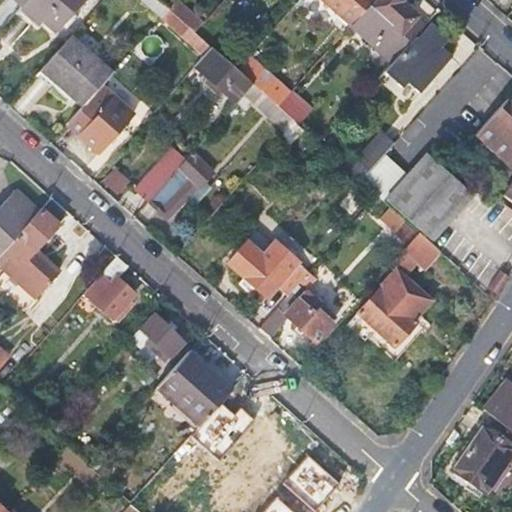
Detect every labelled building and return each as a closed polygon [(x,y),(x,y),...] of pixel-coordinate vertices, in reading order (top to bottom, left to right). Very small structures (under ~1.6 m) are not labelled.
[(25,0),(22,5),(21,6),(37,21),(40,18),(55,30),(66,19),(71,13),(83,0),(25,0)] [(143,0),(142,1),(160,17),(167,9),(157,0),(143,0)] [(322,0),(350,25),(352,22),(366,7),(369,4),(372,0),(322,0)] [(415,16),(397,0),(372,0),(369,4),(366,7),(352,22),(350,25),(348,27),(390,64),(413,37),(423,26),(414,18),(415,16)] [(160,17),(173,29),(180,20),(167,9),(160,17)] [(66,19),(70,22),(75,18),(71,13),(66,19)] [(173,29),(202,56),(210,47),(193,32),(180,20),(173,29)] [(416,40),(413,37),(390,64),(385,69),(402,85),(408,78),(420,89),(449,56),(439,47),(447,38),(431,24),(416,40)] [(68,35),(40,68),(82,106),(90,97),(100,85),(111,73),(68,35)] [(202,56),(194,65),(206,77),(207,78),(208,79),(214,73),(224,82),(219,88),(221,90),(222,91),(235,103),(242,95),(251,85),(243,77),(235,70),(210,47),(202,56)] [(261,93),(276,107),(288,94),(247,57),(235,70),(243,77),(251,85),(261,93)] [(208,80),(208,82),(212,86),(216,90),(221,91),(222,91),(221,90),(219,88),(224,82),(214,73),(208,79),(207,78),(206,77),(207,78),(208,80)] [(204,82),(218,94),(221,91),(216,90),(212,86),(208,82),(208,80),(207,78),(204,82)] [(82,106),(65,125),(99,154),(124,125),(134,115),(100,85),(90,97),(82,106)] [(242,95),(282,131),(292,120),(276,107),(261,93),(251,85),(242,95)] [(474,136),(511,170),(511,180),(501,196),(511,203),(511,114),(502,105),(474,136)] [(282,131),(269,147),(278,155),(301,129),(292,120),(282,131)] [(360,155),(372,166),(377,160),(392,144),(380,133),(360,155)] [(172,149),(136,191),(147,201),(148,200),(184,160),(172,149)] [(184,160),(148,200),(159,211),(158,212),(167,220),(186,199),(203,181),(212,171),(191,152),(184,160)] [(384,200),(431,242),(472,196),(425,153),(400,182),(384,200)] [(359,181),(376,196),(383,202),(384,200),(400,182),(377,160),(372,166),(359,181)] [(203,181),(186,199),(192,204),(208,186),(203,181)] [(0,253),(38,212),(14,190),(0,205),(0,253)] [(38,212),(0,253),(0,265),(36,299),(57,275),(32,253),(57,225),(40,209),(38,212)] [(267,245),(273,234),(255,225),(249,236),(267,245)] [(418,233),(393,262),(405,273),(414,263),(422,270),(438,252),(418,233)] [(246,241),(227,263),(265,298),(275,287),(287,297),(290,294),(308,273),(274,242),(262,256),(246,241)] [(115,255),(82,292),(115,322),(131,305),(127,301),(134,293),(115,276),(125,265),(115,255)] [(502,265),(486,289),(496,295),(511,272),(502,265)] [(396,270),(356,315),(393,347),(416,321),(413,318),(430,299),(396,270)] [(287,297),(277,309),(284,316),(297,300),(290,294),(287,297)] [(287,320),(315,343),(332,324),(325,317),(328,314),(323,310),(320,313),(317,311),(314,315),(297,300),(284,316),(277,309),(257,331),(269,341),(287,320)] [(154,313),(139,328),(168,357),(183,342),(154,313)] [(188,351),(156,387),(199,425),(231,390),(188,351)] [(499,394),(486,413),(511,431),(511,383),(506,379),(497,392),(499,394)] [(62,404),(42,427),(53,437),(74,416),(62,404)] [(454,471),(488,494),(511,459),(511,446),(484,427),(454,471)] [(160,477),(141,498),(151,507),(170,486),(160,477)] [(141,511),(134,503),(124,511),(141,511)]
